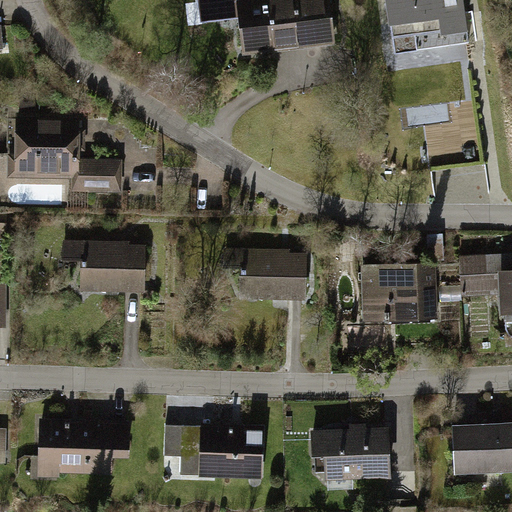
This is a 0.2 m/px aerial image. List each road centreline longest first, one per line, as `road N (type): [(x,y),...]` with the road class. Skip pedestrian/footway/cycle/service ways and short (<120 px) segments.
road 1 (residential): [(511,220),(337,210),(236,160),(115,84),(53,34),(32,0)]
road 2 (residential): [(511,378),(0,378)]
